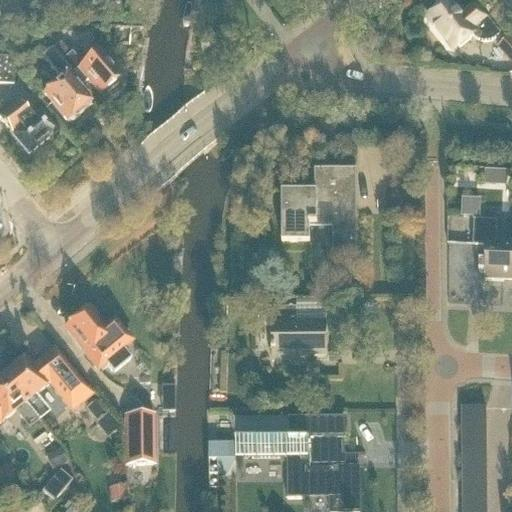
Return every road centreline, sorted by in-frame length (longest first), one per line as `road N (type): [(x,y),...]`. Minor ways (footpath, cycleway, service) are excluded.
road 1 (tertiary): [(52,250),(305,43)]
road 2 (tertiary): [(511,98),(353,84),(305,43)]
road 3 (residential): [(438,366),(432,176)]
road 4 (residential): [(439,511),(438,366)]
